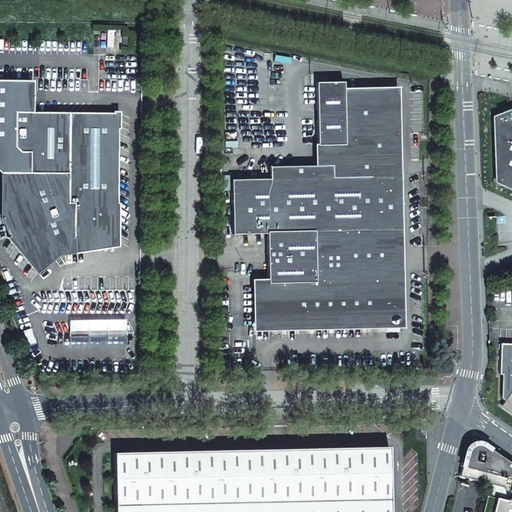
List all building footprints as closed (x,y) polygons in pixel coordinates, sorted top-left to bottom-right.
[(122,35),(121,48),(129,48),(130,36),(122,35)] [(0,170),(2,173),(29,173),(30,112),(33,112),(33,81),(0,80),(0,170)] [(315,82),(317,165),(385,164),(383,92),(343,93),(343,91),(343,82),(315,82)] [(385,164),(398,164),(397,90),(343,91),(343,93),(383,92),(385,164)] [(29,173),(2,173),(1,218),(2,217),(9,239),(8,239),(38,272),(58,254),(73,252),(74,238),(117,238),(118,113),(33,112),(30,112),(29,173)] [(511,112),(495,119),(498,180),(511,186),(511,112)] [(266,233),(267,280),(267,283),(256,284),(257,326),(293,325),(375,323),(374,296),(378,296),(378,286),(374,286),(374,282),(387,281),(386,230),(392,230),(391,176),(385,176),(385,164),(317,165),(269,167),(269,179),(230,179),(232,234),(266,233)] [(374,296),(375,323),(293,325),(257,326),(256,284),(267,283),(267,280),(253,281),(254,330),(402,326),(398,164),(385,164),(385,176),(391,176),(392,230),(386,230),(387,281),(374,282),(374,286),(378,286),(378,296),(374,296)] [(73,252),(117,245),(117,238),(74,238),(73,252)] [(511,343),(501,343),(501,374),(504,374),(501,399),(505,401),(502,405),(511,412),(511,343)] [(465,460),(461,477),(507,489),(510,490),(511,487),(511,484),(511,483),(511,481),(511,464),(491,450),(490,451),(484,446),(481,445),(476,445),(472,447),(470,449),(468,453),(466,461),(465,460)] [(390,511),(389,446),(113,453),(114,511),(390,511)] [(511,511),(511,501),(511,499),(505,498),(505,500),(487,495),(482,511),(511,511)]
